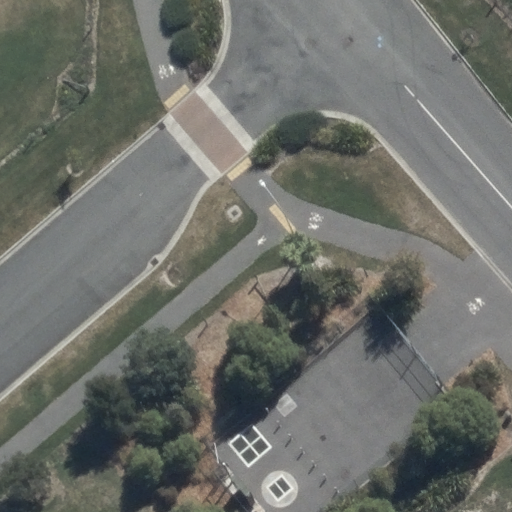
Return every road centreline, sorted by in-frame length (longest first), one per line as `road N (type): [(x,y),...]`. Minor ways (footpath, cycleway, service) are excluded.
road 1 (residential): [(348,16),(0,323)]
road 2 (unclassified): [(511,203),(348,16)]
